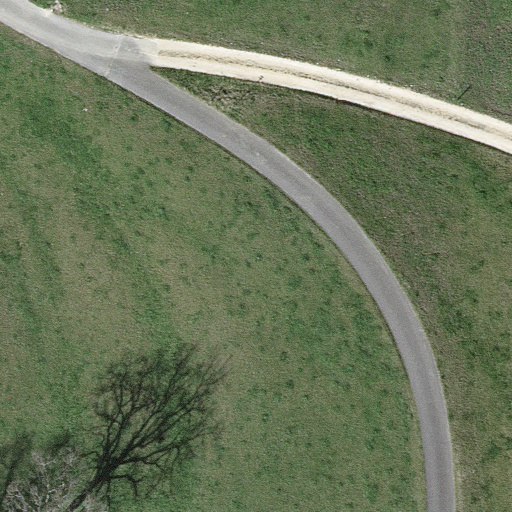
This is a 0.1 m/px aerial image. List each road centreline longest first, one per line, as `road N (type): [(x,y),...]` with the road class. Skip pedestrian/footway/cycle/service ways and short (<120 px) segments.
road 1 (track): [(437,511),(425,402),(383,295),(271,180),(100,62)]
road 2 (track): [(511,148),(440,113),(164,61),(100,62)]
